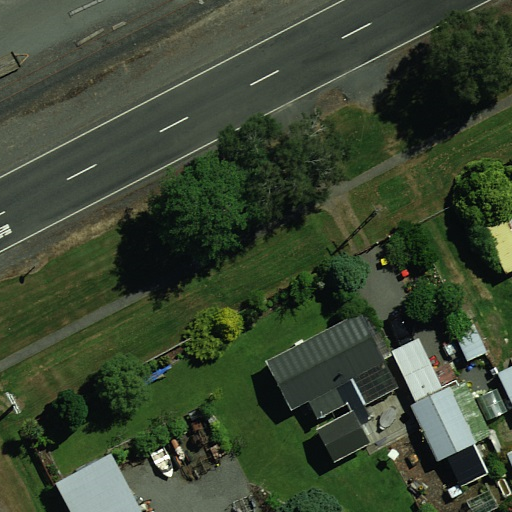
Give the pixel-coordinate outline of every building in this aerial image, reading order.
[(511,235),(499,210),(472,223),(503,284),(511,279),(511,235)] [(476,321),(447,335),(466,373),(494,359),(476,321)] [(265,369),(293,428),(390,382),(363,323),(265,369)] [(511,346),(511,365),(489,378),(511,418),(511,337),(508,340),(511,346)] [(428,340),(390,357),(438,463),(476,446),(428,340)] [(355,421),(312,441),(332,481),(374,460),(355,421)] [(511,443),(498,450),(511,478),(511,443)] [(139,511),(117,464),(59,491),(68,511),(139,511)]
